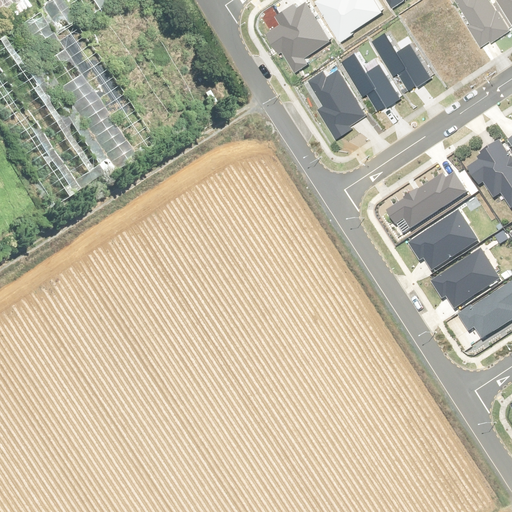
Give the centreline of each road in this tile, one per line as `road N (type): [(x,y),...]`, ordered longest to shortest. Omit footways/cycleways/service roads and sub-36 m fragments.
road 1 (unclassified): [(468,404),(335,199)]
road 2 (unclassified): [(335,199),(212,10)]
road 3 (residential): [(335,199),(511,81)]
